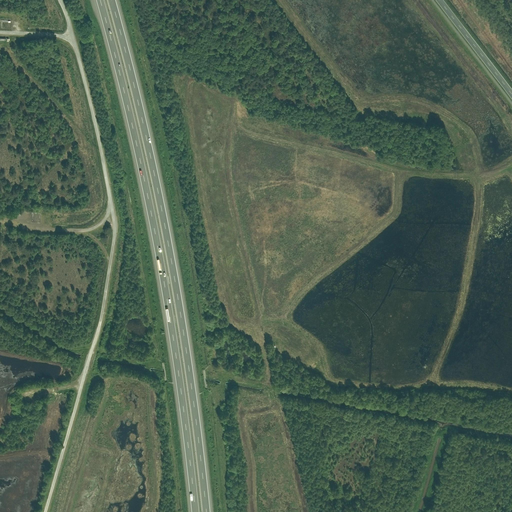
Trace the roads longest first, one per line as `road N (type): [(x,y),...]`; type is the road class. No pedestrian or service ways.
road 1 (track): [(61,0),(116,225),(98,334),(45,511)]
road 2 (motorway): [(99,0),(154,226),(195,511)]
road 3 (motorway): [(206,511),(164,224),(111,0)]
